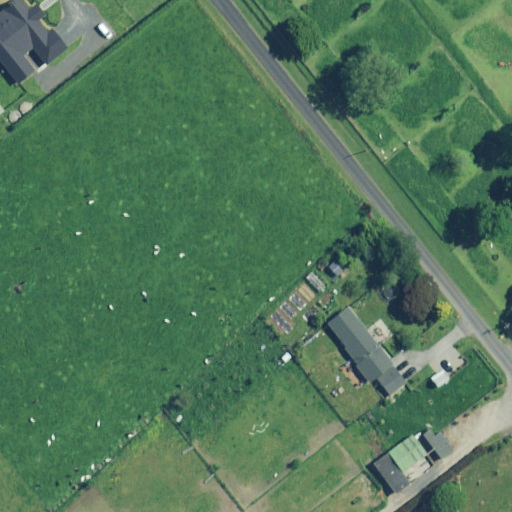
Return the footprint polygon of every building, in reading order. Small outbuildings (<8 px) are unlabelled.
[(393,366),(348,307),(327,323),(344,346),(343,347),(370,383),(393,366)] [(318,364),(310,353),(301,359),(308,371),(318,364)] [(425,383),(418,373),(407,381),(414,391),(425,383)] [(437,414),(429,403),(422,408),(430,419),(437,414)] [(452,451),(436,431),(429,431),(423,436),(441,459),(452,451)] [(426,454),(412,435),(388,453),(403,472),(426,454)] [(410,484),(388,454),(373,464),(395,494),(410,484)]
